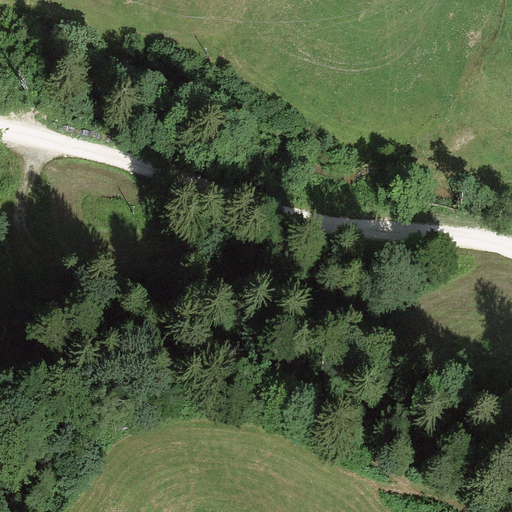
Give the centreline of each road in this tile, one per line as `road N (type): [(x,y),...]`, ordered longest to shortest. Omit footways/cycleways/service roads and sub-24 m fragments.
road 1 (track): [(480,511),(371,454),(295,381),(127,287),(40,256),(21,217),(42,141)]
road 2 (track): [(0,128),(305,224),(511,251)]
